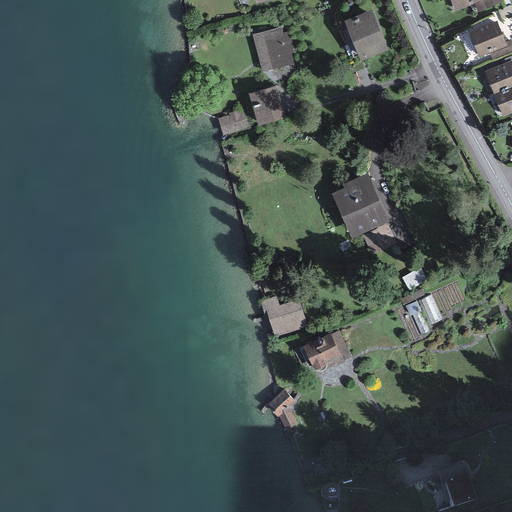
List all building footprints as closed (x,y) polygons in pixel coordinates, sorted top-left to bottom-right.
[(454,0),(459,12),(474,5),(478,15),(506,4),(504,0),(454,0)] [(373,13),(350,22),(363,55),(386,45),(373,13)] [(497,22),(469,32),(478,55),(491,50),(494,58),(511,50),(511,46),(508,37),(504,39),(497,22)] [(281,35),(279,31),(255,37),(264,71),(291,64),(289,53),(294,52),(290,33),(281,35)] [(511,60),(487,70),(504,113),(511,109),(511,60)] [(287,117),(278,85),(250,93),(260,125),(287,117)] [(245,109),(219,117),(225,136),(251,128),(245,109)] [(346,187),(334,192),(354,237),(364,233),(375,258),(402,247),(369,171),(343,182),(346,187)] [(409,290),(428,282),(421,269),(403,278),(409,290)] [(281,296),(266,301),(278,339),(310,329),(301,300),(284,305),(281,296)] [(348,358),(338,334),(304,348),(314,372),(348,358)] [(298,401),(288,388),(267,405),(278,417),(298,401)] [(469,467),(442,476),(453,511),(480,503),(469,467)]
